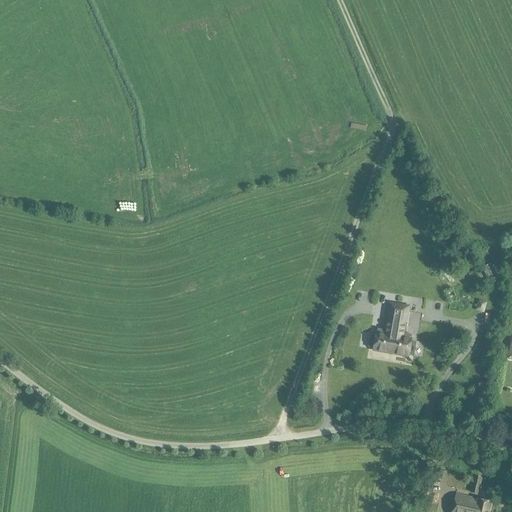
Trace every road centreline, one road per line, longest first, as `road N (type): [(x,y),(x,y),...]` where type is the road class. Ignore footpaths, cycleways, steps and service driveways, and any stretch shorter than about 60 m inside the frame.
road 1 (unclassified): [(511,453),(397,425),(214,446),(140,441),(89,423),(0,361)]
road 2 (track): [(339,0),(393,123),(276,439)]
